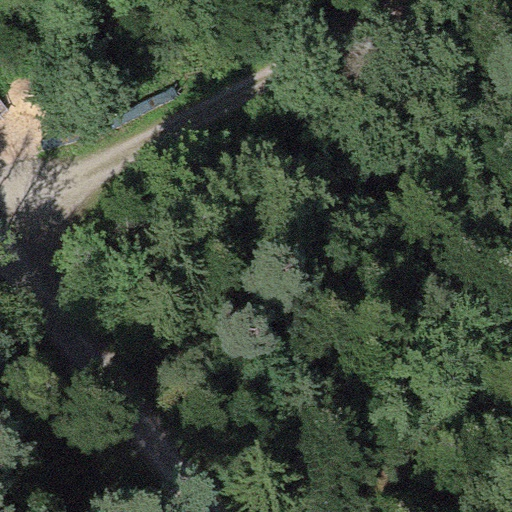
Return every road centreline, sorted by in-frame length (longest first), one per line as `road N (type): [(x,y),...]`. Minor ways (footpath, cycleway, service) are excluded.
road 1 (track): [(451,0),(0,225)]
road 2 (track): [(0,231),(223,511)]
